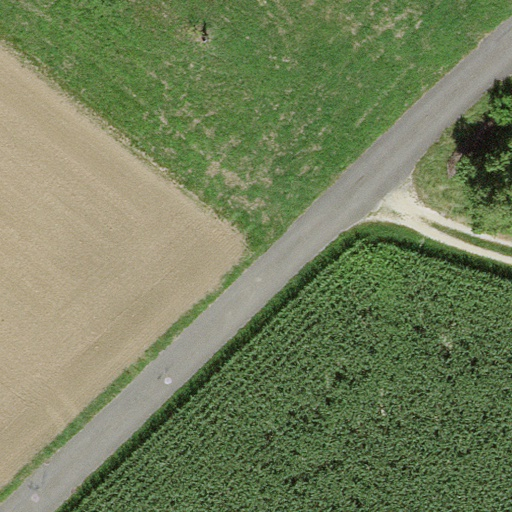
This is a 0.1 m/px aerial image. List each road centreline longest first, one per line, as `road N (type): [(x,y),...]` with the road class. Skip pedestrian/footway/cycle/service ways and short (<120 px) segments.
road 1 (unclassified): [(26,511),(511,41)]
road 2 (track): [(511,254),(353,192)]
